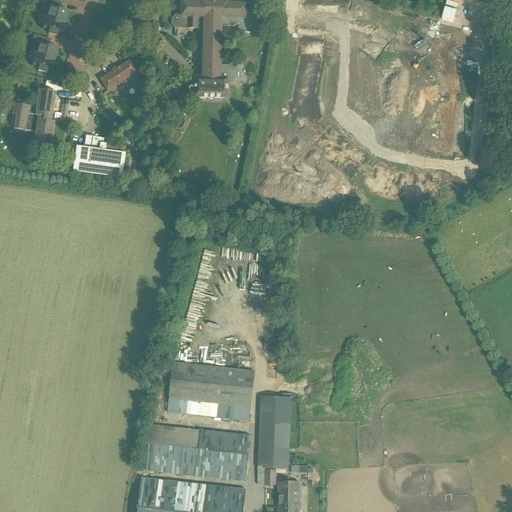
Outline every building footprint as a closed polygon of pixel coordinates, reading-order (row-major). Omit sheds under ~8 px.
[(61,3),(49,0),(43,0),(42,6),(47,7),(41,29),(49,31),(48,34),(56,36),(57,33),(64,35),(68,23),(66,23),(69,12),(59,9),(61,3)] [(231,66),(220,66),(220,24),(225,28),(234,28),(239,25),(239,33),(252,33),(253,18),(250,18),(250,4),(244,4),(244,3),(226,2),(226,0),(204,0),(198,0),(199,2),(176,2),(175,15),(172,20),(172,26),(175,29),(198,30),(198,31),(203,32),(202,79),(194,79),(194,99),(226,99),(227,84),(231,84),(236,79),(236,71),(231,66)] [(430,31),(432,21),(416,17),(413,27),(430,31)] [(344,40),(345,30),(323,29),(323,34),(332,35),(332,39),(344,40)] [(388,41),(375,32),(359,54),(373,63),(388,41)] [(49,46),(50,40),(34,36),(32,43),(37,44),(30,66),(39,68),(38,71),(46,74),(47,71),(54,73),(57,61),(55,60),(58,49),(49,46)] [(297,54),(301,55),(322,59),(325,45),(322,44),(323,40),(300,36),(297,54)] [(451,36),(432,40),(434,54),(453,50),(451,36)] [(453,50),(434,54),(436,63),(455,59),(453,50)] [(301,55),(299,69),(320,73),(322,59),(301,55)] [(455,59),(436,63),(437,71),(456,68),(455,59)] [(128,79),(134,89),(144,83),(139,76),(139,77),(137,74),(138,73),(130,61),(100,80),(107,91),(128,79)] [(456,68),(437,71),(438,78),(457,75),(456,68)] [(299,69),(296,82),(317,86),(320,73),(299,69)] [(457,75),(438,78),(441,96),(457,93),(457,89),(460,89),(457,75)] [(296,82),(294,94),(315,98),(317,86),(296,82)] [(34,146),(48,148),(49,143),(50,143),(54,115),(52,115),(55,93),(41,91),(40,96),(39,96),(37,108),(15,105),(13,116),(17,116),(15,130),(36,133),(34,146)] [(292,102),(289,103),(290,112),(317,107),(315,98),(294,94),(292,102)] [(69,102),(63,101),(60,121),(66,122),(69,102)] [(436,104),(436,112),(442,112),(442,121),(463,120),(463,108),(460,108),(460,104),(436,104)] [(317,107),(290,112),(292,121),(295,120),(300,127),(318,117),(317,107)] [(105,116),(113,132),(122,128),(118,119),(114,112),(105,116)] [(463,120),(442,121),(442,130),(463,130),(463,120)] [(328,129),(317,144),(328,153),(342,137),(333,129),(331,131),(328,129)] [(463,130),(442,130),(442,140),(463,140),(463,130)] [(104,145),(104,144),(104,140),(86,137),(84,149),(76,148),(73,173),(122,180),(125,155),(124,154),(125,147),(105,143),(104,145)] [(328,153),(325,157),(332,163),(349,143),(342,137),(328,153)] [(293,153),(296,144),(276,138),(273,148),(293,153)] [(463,140),(442,140),(442,156),(452,156),(452,152),(463,152),(463,140)] [(349,143),(332,163),(340,169),(357,149),(349,143)] [(69,146),(59,144),(58,152),(67,154),(69,146)] [(357,149),(340,169),(350,178),(365,160),(362,157),(364,155),(357,149)] [(378,167),(366,181),(370,184),(376,189),(375,193),(383,196),(392,171),(383,167),(381,170),(378,167)] [(392,171),(383,196),(392,199),(393,195),(401,195),(401,174),(392,171)] [(401,174),(401,195),(415,195),(415,174),(409,172),(408,176),(401,174)] [(416,174),(415,174),(415,195),(427,195),(427,174),(416,174)] [(437,174),(427,174),(427,195),(437,195),(437,191),(437,188),(441,188),(441,177),(437,177),(437,174)] [(232,306),(222,306),(221,314),(232,314),(232,306)] [(225,346),(230,339),(220,333),(216,340),(225,346)] [(243,351),(232,353),(233,360),(245,357),(243,351)] [(173,363),(169,400),(167,413),(249,422),(255,372),(173,363)] [(260,398),(257,470),(288,471),(291,399),(260,398)] [(147,472),(195,477),(247,483),(252,437),(151,427),(147,472)] [(276,472),(266,471),(265,485),(276,486),(276,472)] [(278,511),(300,511),(300,504),(298,504),(298,484),(279,484),(278,511)]
